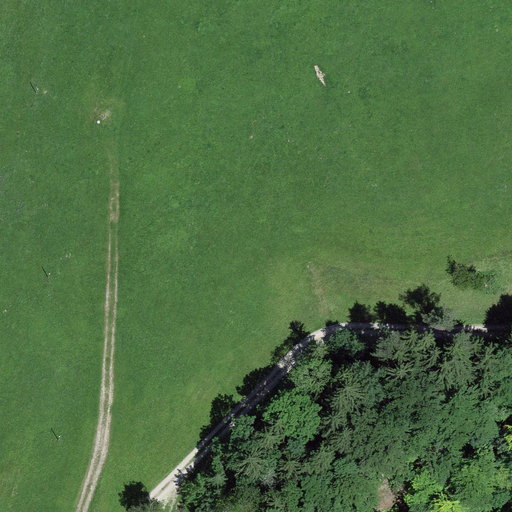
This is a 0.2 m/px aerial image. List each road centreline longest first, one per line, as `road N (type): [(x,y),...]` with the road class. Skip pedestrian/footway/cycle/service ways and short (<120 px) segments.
road 1 (track): [(511,331),(323,331),(147,511)]
road 2 (track): [(116,179),(105,401),(79,511)]
